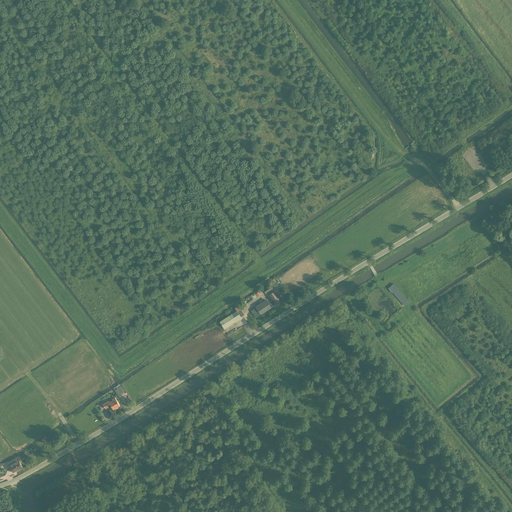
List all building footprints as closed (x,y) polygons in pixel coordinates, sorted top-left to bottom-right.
[(398,289),(394,283),(388,288),(393,293),(394,293),(397,297),(395,298),(397,300),(394,303),(396,304),(393,306),(396,310),(399,308),(400,310),(409,302),(398,289)] [(270,284),(263,290),(266,294),(273,289),(270,284)] [(274,291),(267,296),(271,301),(273,300),(277,306),(282,302),(276,294),(274,291)] [(255,294),(241,303),(243,306),(257,297),(255,294)] [(256,307),(251,311),(255,318),(260,314),(261,315),(272,307),(266,299),(255,306),(256,307)] [(237,310),(220,321),(225,330),(242,319),(237,310)] [(119,385),(114,388),(119,397),(125,393),(119,385)] [(109,401),(103,404),(105,408),(111,405),(113,409),(120,406),(115,397),(112,399),(113,400),(110,402),(109,401)] [(14,460),(9,463),(13,472),(22,468),(19,460),(15,462),(14,460)]
